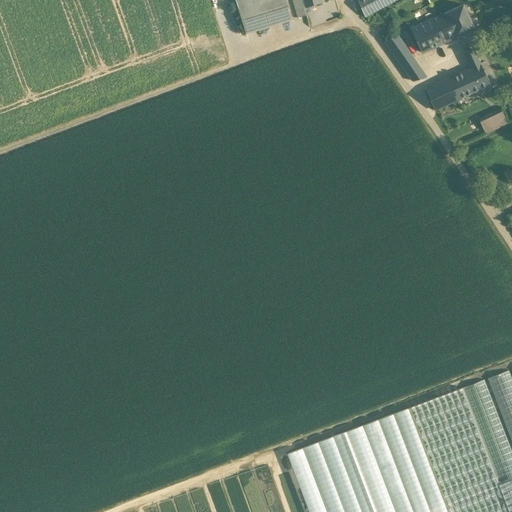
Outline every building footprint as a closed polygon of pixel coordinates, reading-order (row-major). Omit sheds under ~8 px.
[(285,0),(257,0),(237,6),(246,33),(292,19),(285,0)] [(304,7),(301,0),(293,0),(299,17),(306,15),(304,7)] [(357,0),(365,17),(395,0),(357,0)] [(463,4),(445,13),(456,37),(474,29),(463,4)] [(445,13),(411,29),(422,52),(456,37),(445,13)] [(412,57),(397,35),(384,41),(399,63),(412,57)] [(472,68),(425,89),(435,110),(490,85),(473,49),(465,53),(472,68)] [(412,57),(399,63),(412,81),(427,77),(412,57)] [(500,109),(478,119),(485,134),(507,123),(500,109)] [(511,368),(409,408),(446,511),(509,511),(499,484),(511,479),(511,368)] [(446,511),(409,408),(348,431),(378,511),(446,511)] [(378,511),(348,431),(288,453),(309,511),(378,511)] [(511,511),(511,479),(499,484),(509,511),(511,511)]
